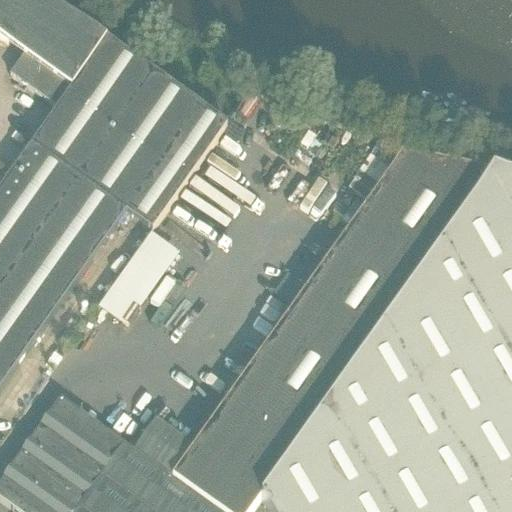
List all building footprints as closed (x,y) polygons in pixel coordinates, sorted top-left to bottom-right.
[(9,80),(57,114),(58,115),(107,46),(42,0),(0,0),(0,43),(23,60),(9,80)] [(2,190),(0,192),(0,392),(95,259),(125,219),(151,237),(226,132),(107,46),(58,115),(57,114),(2,190)] [(2,481),(0,484),(0,504),(11,511),(253,511),(260,503),(490,182),(488,181),(417,165),(400,161),(398,163),(193,451),(154,423),(132,454),(95,428),(59,402),(2,481)] [(490,182),(260,503),(265,511),(511,511),(511,183),(492,178),(490,182)] [(150,239),(96,313),(126,335),(180,259),(150,239)]
